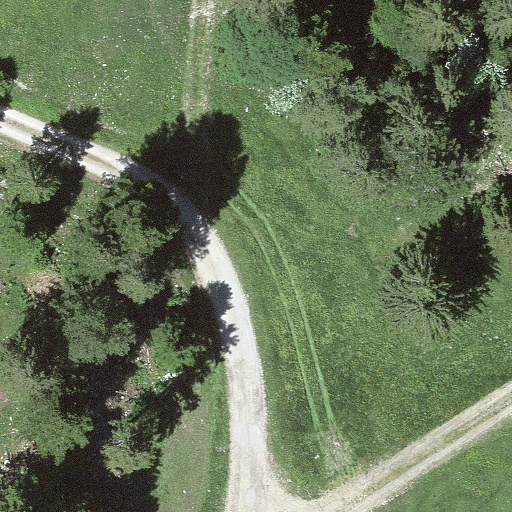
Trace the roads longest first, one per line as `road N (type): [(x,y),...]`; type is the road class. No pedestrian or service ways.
road 1 (track): [(0,120),(133,177),(194,228),(216,268),(243,358),(250,511)]
road 2 (track): [(511,390),(330,511)]
